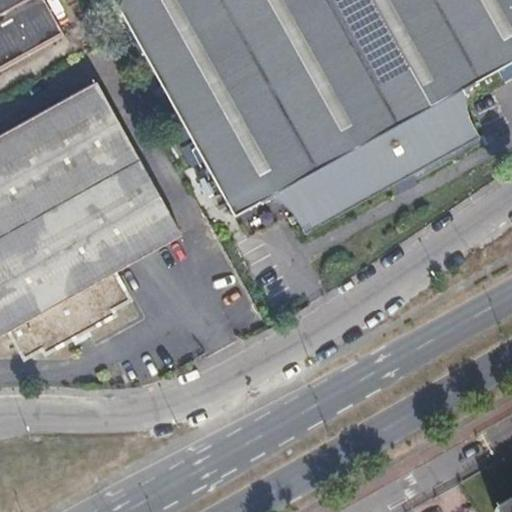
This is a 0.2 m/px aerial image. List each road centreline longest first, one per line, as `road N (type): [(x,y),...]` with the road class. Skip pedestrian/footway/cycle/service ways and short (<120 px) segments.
road 1 (secondary): [(511,293),(120,509)]
road 2 (secondary): [(248,511),(511,363)]
road 3 (residential): [(370,511),(511,433)]
